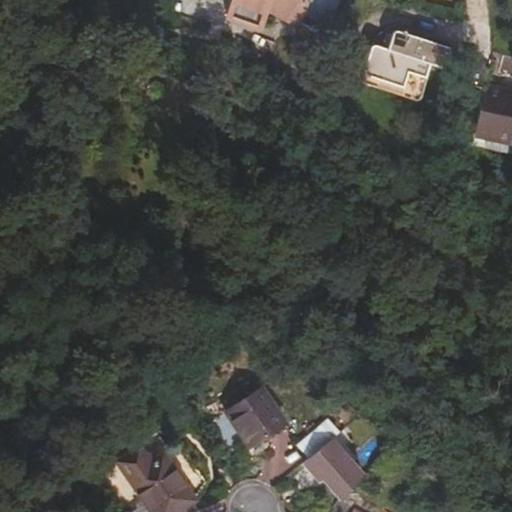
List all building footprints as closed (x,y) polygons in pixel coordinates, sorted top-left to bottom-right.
[(237,0),(231,23),(257,31),(267,0),(237,0)] [(267,0),(257,31),(264,33),(271,12),(300,20),(307,0),(267,0)] [(307,0),(300,20),(304,21),(307,12),(329,20),(336,0),(307,0)] [(442,69),(450,46),(394,28),(388,47),(373,42),(363,73),(422,93),(430,65),(442,69)] [(199,53),(192,69),(212,79),(219,62),(199,53)] [(473,131),(475,132),(511,139),(511,84),(485,78),(473,131)] [(511,139),(475,132),(473,140),(509,148),(511,139)] [(258,389),(222,413),(247,450),(282,426),(258,389)] [(292,472),(315,452),(306,440),(282,460),(292,472)] [(114,465),(125,479),(151,459),(140,445),(114,465)] [(151,459),(125,479),(142,505),(132,511),(177,511),(196,498),(163,449),(151,459)] [(337,503),(354,485),(315,452),(292,472),(288,475),(308,490),(313,484),(337,503)]
